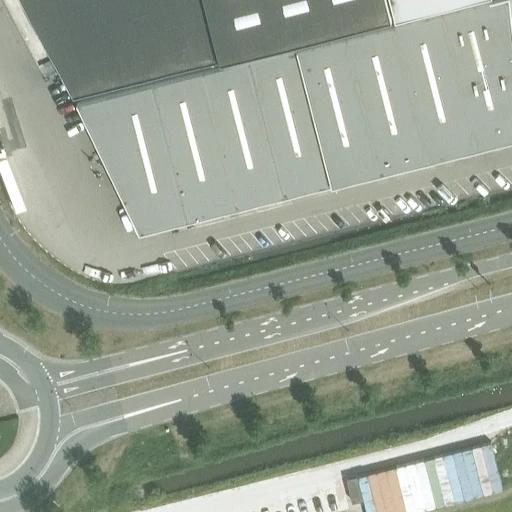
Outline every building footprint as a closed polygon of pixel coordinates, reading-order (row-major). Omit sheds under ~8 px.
[(26,0),(77,95),(223,58),(224,60),(322,35),(390,17),(385,0),(26,0)] [(460,0),(391,0),(396,17),(460,0)] [(511,8),(511,0),(476,0),(437,10),(472,146),(511,135),(511,8)] [(418,15),(391,22),(426,158),(472,146),(437,10),(418,15)] [(414,161),(426,158),(391,22),(345,34),(380,170),(414,161)] [(334,181),(380,170),(345,34),(300,45),(334,181)] [(300,45),(254,57),(288,193),(334,181),(300,45)] [(288,193),(254,57),(208,69),(234,171),(242,205),(247,203),(252,202),(260,200),(261,200),(264,199),(288,193)] [(208,69),(162,80),(197,216),(209,213),(226,209),(237,206),(242,205),(234,171),(208,69)] [(141,230),(197,216),(162,80),(79,101),(141,230)] [(252,203),(254,211),(263,209),(263,208),(261,200),(261,201),(252,203)]
